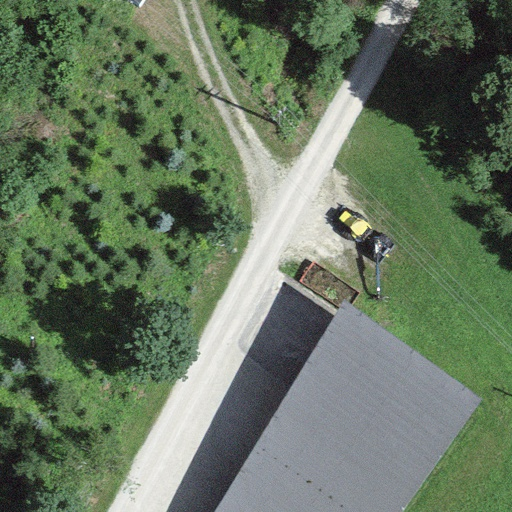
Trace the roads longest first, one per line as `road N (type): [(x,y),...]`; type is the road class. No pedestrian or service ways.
road 1 (track): [(401,0),(117,511)]
road 2 (track): [(189,0),(231,117),(285,208)]
